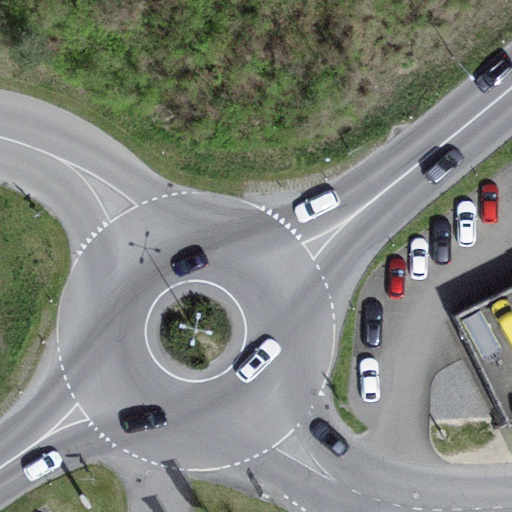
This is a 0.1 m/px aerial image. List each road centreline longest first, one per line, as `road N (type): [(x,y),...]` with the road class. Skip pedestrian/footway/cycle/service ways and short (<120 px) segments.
road 1 (primary): [(274,272),(511,88)]
road 2 (unclassified): [(0,135),(83,172),(146,246)]
road 3 (residential): [(249,406),(374,501)]
road 4 (primary): [(146,246),(122,266),(100,324),(119,384)]
road 5 (primary): [(249,406),(286,359),(287,299),(274,272)]
road 6 (primary): [(0,466),(119,384)]
road 7 (primary): [(119,384),(170,419),(198,423),(249,406)]
road 8 (primary): [(274,272),(229,238),(201,232),(146,246)]
road 9 (residential): [(511,505),(374,501)]
